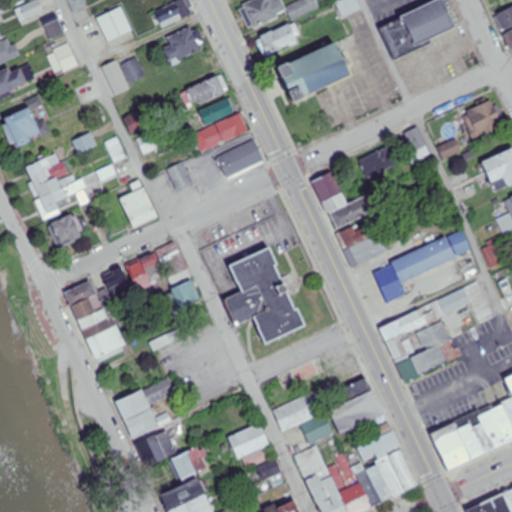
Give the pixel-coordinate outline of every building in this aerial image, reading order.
[(36,0),(16,11),(24,25),(46,13),(38,0),(36,0)] [(163,29),(190,17),(184,2),(182,3),(180,0),(137,0),(143,12),(153,7),(163,29)] [(316,0),(303,0),(285,8),(281,0),(258,0),(240,7),(249,30),(289,14),(292,21),(321,9),(316,0)] [(439,0),(382,28),(396,57),(456,28),(442,0),(439,0)] [(97,18),(108,43),(133,31),(122,7),(97,18)] [(511,7),(497,14),(511,49),(511,48),(511,7)] [(298,43),(288,24),(256,40),(266,59),(298,43)] [(170,46),(165,48),(170,65),(201,54),(192,28),(167,37),(170,46)] [(278,66),(293,100),(350,75),(335,40),(278,66)] [(48,59),(62,75),(79,61),(64,44),(48,59)] [(218,71),(210,54),(177,69),(184,86),(218,71)] [(126,74),(131,85),(147,78),(137,57),(121,65),(118,59),(107,65),(115,80),(126,74)] [(0,97),(28,85),(19,65),(0,73),(0,97)] [(228,93),(222,76),(187,88),(194,105),(228,93)] [(236,112),(230,98),(199,111),(205,125),(236,112)] [(505,127),(493,100),(464,112),(476,139),(505,127)] [(1,119),(14,146),(43,133),(31,105),(1,119)] [(202,150),(248,133),(242,116),(196,133),(202,150)] [(414,166),(433,157),(417,127),(399,137),(414,166)] [(98,146),(91,133),(73,142),(80,156),(98,146)] [(138,140),(145,155),(159,148),(153,133),(138,140)] [(127,158),(118,138),(106,143),(114,163),(127,158)] [(218,157),(228,176),(264,158),(254,138),(218,157)] [(443,159),(461,152),(456,140),(439,147),(443,159)] [(360,160),(370,181),(404,165),(394,143),(360,160)] [(496,193),(511,185),(511,149),(482,163),(496,193)] [(27,169),(45,209),(91,188),(86,177),(72,183),(59,154),(27,169)] [(168,169),(178,190),(197,181),(187,160),(168,169)] [(97,172),(102,182),(117,175),(112,165),(97,172)] [(330,212),(315,180),(333,171),(348,204),(330,212)] [(116,190),(134,228),(160,216),(141,178),(116,190)] [(339,232),(330,212),(348,204),(376,191),(385,211),(360,222),(339,232)] [(51,224),(60,243),(85,231),(76,212),(51,224)] [(498,220),(504,234),(511,230),(511,218),(510,214),(498,220)] [(347,249),(339,232),(360,222),(368,240),(347,249)] [(347,249),(354,265),(392,248),(384,232),(368,240),(347,249)] [(374,271),(385,296),(459,261),(447,237),(374,271)] [(179,312),(200,304),(178,242),(157,250),(179,312)] [(225,300),(236,325),(254,316),(266,343),(306,324),(293,296),(300,293),(291,274),(283,277),(269,246),(229,265),(242,292),(225,300)] [(138,293),(152,286),(141,261),(127,268),(138,293)] [(110,296),(131,288),(123,268),(102,276),(110,296)] [(71,306),(64,291),(94,278),(101,292),(71,306)] [(378,327),(394,361),(415,351),(406,331),(470,301),(480,322),(495,315),(479,280),(378,327)] [(78,320),(71,306),(101,292),(107,306),(78,320)] [(87,339),(78,320),(107,306),(116,325),(87,339)] [(410,358),(418,377),(461,356),(445,322),(420,334),(427,349),(410,358)] [(87,339),(96,358),(126,344),(116,325),(87,339)] [(117,401),(133,437),(174,419),(170,411),(157,417),(151,405),(178,392),(171,377),(117,401)] [(372,391),(365,377),(338,391),(345,404),(372,391)] [(275,410),(285,431),(301,424),(329,411),(319,390),(275,410)] [(382,413),(372,391),(345,404),(329,411),(338,429),(340,433),(382,413)] [(511,398),(502,404),(511,424),(511,398)] [(511,424),(511,438),(493,448),(480,422),(477,416),(502,404),(511,424)] [(338,429),(309,442),(301,424),(329,411),(338,429)] [(470,458),(446,468),(431,433),(455,422),(459,432),(470,458)] [(493,448),(470,458),(459,432),(480,422),(493,448)] [(230,437),(240,458),(268,444),(258,424),(230,437)] [(138,445),(148,465),(178,450),(168,429),(138,445)] [(400,451),(390,431),(357,447),(364,462),(373,457),(376,463),(388,457),(400,451)] [(174,460),(183,479),(211,464),(201,446),(174,460)] [(298,457),(310,481),(318,477),(321,483),(333,477),(318,447),(298,457)] [(417,485),(400,451),(388,457),(405,491),(417,485)] [(340,491),(359,482),(352,468),(345,452),(337,456),(344,472),(333,477),(340,491)] [(405,491),(393,497),(376,463),(388,457),(405,491)] [(262,481),(281,474),(275,461),(257,469),(262,481)] [(381,502),(371,507),(359,482),(352,468),(362,463),(365,468),(381,502)] [(393,497),(381,502),(365,468),(376,463),(393,497)] [(348,511),(324,511),(310,481),(318,477),(321,483),(333,477),(340,491),(348,511)] [(168,511),(161,495),(197,478),(204,493),(168,511)] [(371,507),(359,511),(348,511),(340,491),(359,482),(371,507)] [(511,511),(511,488),(502,493),(511,511)] [(168,511),(204,493),(213,511),(168,511)] [(468,510),(468,511),(511,511),(502,493),(468,510)] [(277,509),(278,511),(300,511),(295,501),(277,509)]
